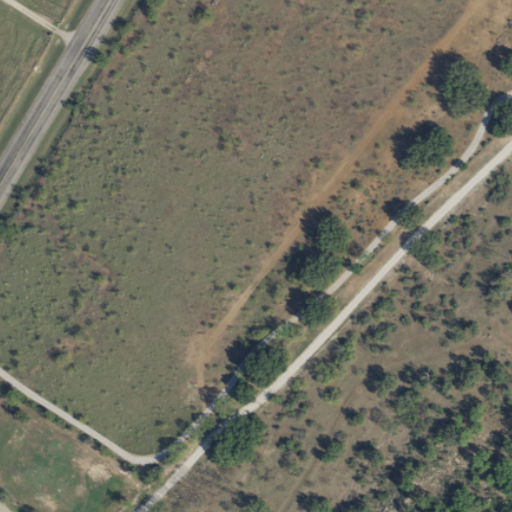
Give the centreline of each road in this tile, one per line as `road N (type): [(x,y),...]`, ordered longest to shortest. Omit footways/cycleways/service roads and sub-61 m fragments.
road 1 (primary): [(0,181),(107,0)]
road 2 (residential): [(0,429),(149,511)]
